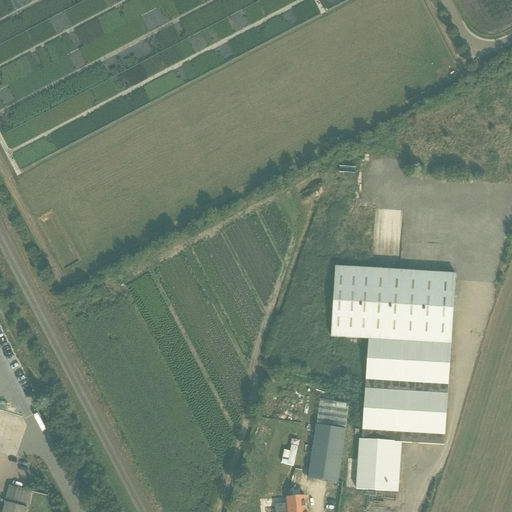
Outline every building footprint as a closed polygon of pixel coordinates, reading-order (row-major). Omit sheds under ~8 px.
[(444,445),(451,344),(455,274),(335,267),(331,338),(369,340),(362,440),(359,440),(356,490),(398,492),(402,443),(444,445)] [(337,487),(344,434),(315,430),(307,483),(337,487)] [(281,463),(293,466),(298,446),(291,445),(290,451),(284,450),(281,463)] [(172,511),(153,474),(143,480),(159,511),(172,511)] [(3,511),(25,511),(32,492),(11,486),(3,511)] [(288,511),(305,511),(304,497),(288,498),(288,511)]
